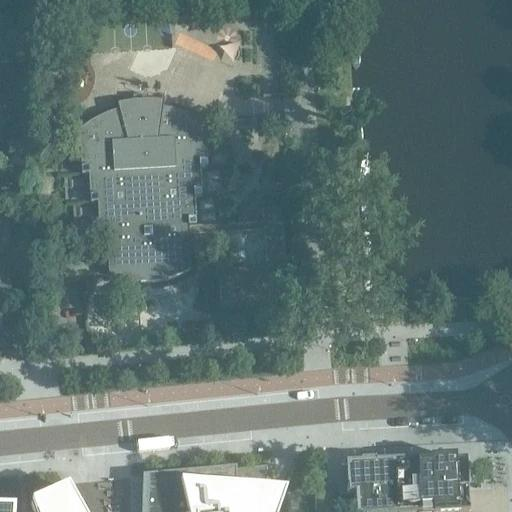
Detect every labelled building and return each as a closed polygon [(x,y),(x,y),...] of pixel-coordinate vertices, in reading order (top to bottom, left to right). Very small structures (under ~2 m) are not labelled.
[(0,47),(11,47),(9,19),(0,19),(0,47)] [(80,131),(72,138),(72,149),(79,148),(81,177),(88,176),(88,181),(89,205),(97,205),(97,210),(98,234),(105,233),(107,233),(108,241),(106,241),(108,276),(116,279),(124,282),(132,284),(141,285),(150,285),(158,284),(167,282),(175,279),(183,276),(190,271),(188,238),(188,237),(263,233),(265,270),(221,272),(218,272),(220,312),(286,309),(281,209),(262,210),(262,225),(228,227),(228,226),(219,227),(195,228),(194,204),(193,200),(201,199),(199,175),(199,170),(206,170),(205,146),(205,141),(211,141),(211,130),(203,125),(196,121),(187,117),(179,114),(170,111),(170,114),(162,112),(163,104),(160,104),(157,103),(153,103),(150,103),(147,103),(147,97),(139,97),(132,98),(132,104),(129,104),(126,105),(123,105),(120,106),(117,107),(116,107),(118,112),(108,115),(98,120),(89,125),(80,131)] [(467,511),(467,498),(465,458),(344,465),(345,488),(346,488),(347,496),(353,496),(354,511),(467,511)] [(278,511),(285,494),(282,493),(270,492),(260,491),(268,467),(267,467),(235,470),(200,473),(147,478),(130,479),(129,511),(79,511),(67,490),(31,506),(32,511),(13,511),(14,510),(8,510),(0,509),(0,511),(278,511)] [(335,511),(335,493),(314,494),(315,511),(335,511)]
